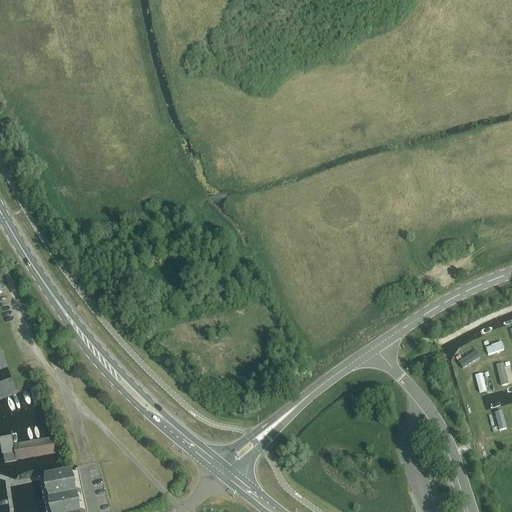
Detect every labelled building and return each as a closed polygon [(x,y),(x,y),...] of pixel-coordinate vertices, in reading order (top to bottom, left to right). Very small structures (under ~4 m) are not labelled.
[(485,357),(502,351),(499,343),(482,350),(485,357)] [(456,361),(459,369),(478,360),(475,353),(456,361)] [(511,384),(508,373),(505,374),(503,364),(493,367),(498,387),(511,384)] [(0,401),(17,395),(12,379),(0,383),(0,401)] [(489,420),(490,434),(502,433),(501,418),(489,420)] [(5,463),(58,454),(55,438),(13,445),(11,437),(0,438),(0,446),(1,456),(4,456),(5,463)] [(39,481),(41,491),(81,483),(79,472),(39,481)] [(83,493),(81,483),(41,491),(43,501),(83,493)] [(43,501),(46,511),(85,503),(83,493),(43,501)] [(46,511),(45,511),(87,511),(85,503),(46,511)]
